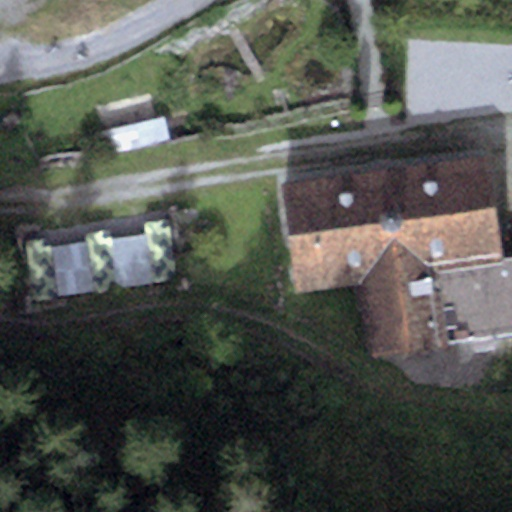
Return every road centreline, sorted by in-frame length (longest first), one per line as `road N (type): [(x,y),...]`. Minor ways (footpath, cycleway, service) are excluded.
road 1 (track): [(0,326),(39,332),(167,309),(236,315),(373,391),(445,408),(511,406)]
road 2 (track): [(0,190),(49,199),(481,123),(511,125)]
